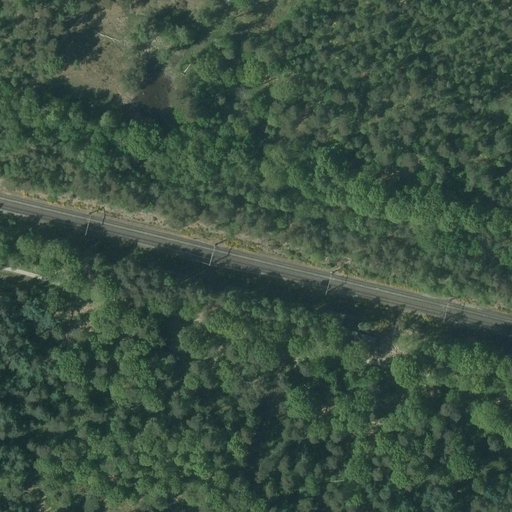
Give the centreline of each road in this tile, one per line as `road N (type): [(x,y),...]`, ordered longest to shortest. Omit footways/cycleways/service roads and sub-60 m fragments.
road 1 (track): [(0,138),(511,263)]
road 2 (track): [(0,276),(511,397)]
road 3 (track): [(283,343),(250,511)]
